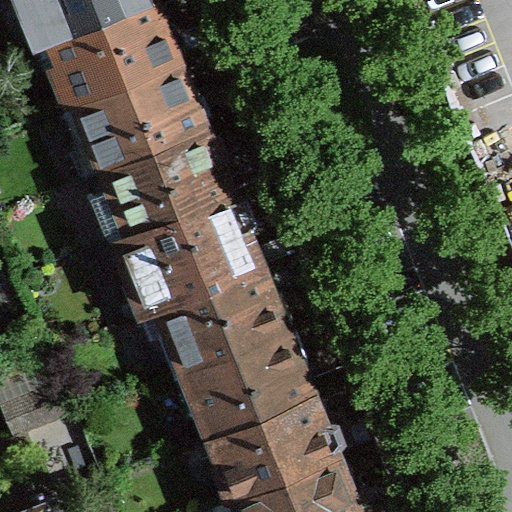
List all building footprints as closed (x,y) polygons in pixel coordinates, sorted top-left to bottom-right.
[(51,34),(136,0),(41,0),(26,6),(39,39),(51,34)] [(66,101),(178,56),(176,51),(184,48),(173,20),(165,23),(159,7),(155,0),(136,0),(51,34),(61,59),(51,63),(66,101)] [(83,143),(93,138),(104,165),(205,124),(184,70),(178,56),(66,101),(83,143)] [(104,165),(129,228),(231,187),(224,171),(219,157),(225,148),(219,133),(208,131),(205,124),(104,165)] [(233,194),(231,187),(129,228),(113,235),(131,279),(141,275),(154,306),(159,303),(261,262),(253,244),(246,224),(248,223),(253,214),(246,195),(237,193),(233,194)] [(261,262),(159,303),(169,328),(159,332),(175,370),(287,326),(284,320),(292,317),(281,289),(273,292),(268,279),(261,262)] [(189,410),(200,405),(210,430),(312,389),(306,374),(300,358),(307,355),(296,328),(289,331),(287,326),(175,370),(189,410)] [(26,429),(74,409),(61,378),(60,379),(60,380),(5,403),(5,402),(3,403),(16,433),(26,429)] [(221,458),(213,461),(228,496),(337,452),(334,444),(341,436),(335,421),(325,420),(318,404),(312,389),(210,430),(221,458)] [(26,429),(16,433),(0,439),(0,455),(31,443),(26,429)] [(337,452),(228,496),(202,506),(204,511),(361,511),(357,502),(351,485),(352,483),(353,478),(353,472),(352,467),(349,462),(344,458),(339,456),(337,452)]
